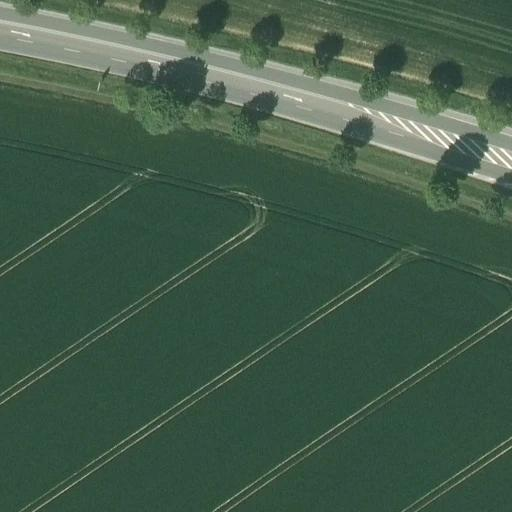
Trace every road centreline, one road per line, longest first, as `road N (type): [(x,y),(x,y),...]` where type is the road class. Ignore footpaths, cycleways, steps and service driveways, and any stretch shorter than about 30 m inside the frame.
road 1 (track): [(511,229),(171,120),(0,82)]
road 2 (primary): [(511,169),(216,80),(0,32)]
